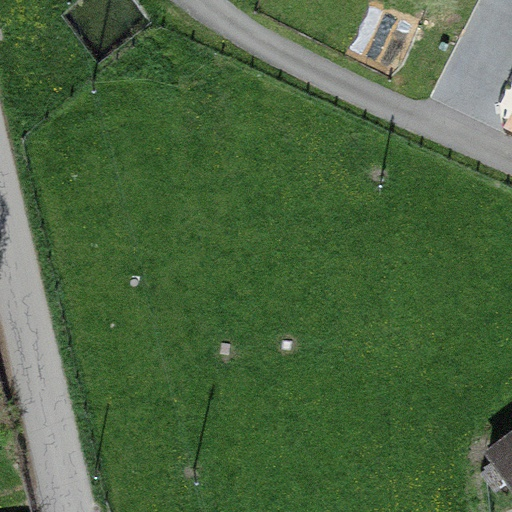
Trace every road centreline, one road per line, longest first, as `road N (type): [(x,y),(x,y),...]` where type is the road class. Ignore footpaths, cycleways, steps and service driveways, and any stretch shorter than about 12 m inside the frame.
road 1 (residential): [(212,0),(511,154)]
road 2 (tertiary): [(0,190),(76,511)]
